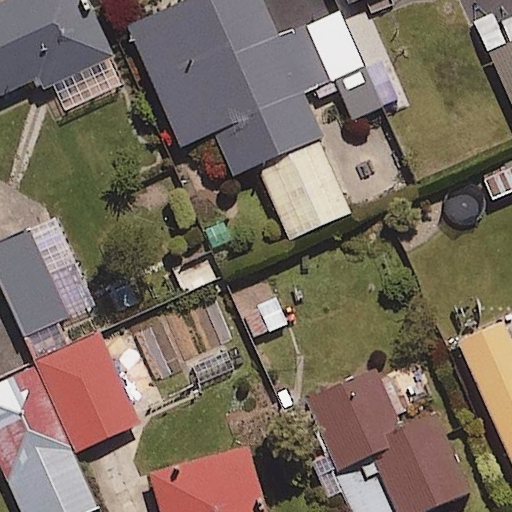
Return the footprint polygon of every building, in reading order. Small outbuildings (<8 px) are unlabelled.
[(0,0),(0,91),(35,75),(40,86),(50,81),(63,110),(124,82),(85,0),(0,0)] [(213,128),(232,171),(253,162),(286,236),(349,208),(298,92),(334,76),(353,117),(384,104),(397,134),(415,126),(385,58),(363,68),(338,11),(279,37),(262,0),(175,0),(127,21),(181,142),(213,128)] [(511,0),(467,0),(511,100),(511,0)] [(91,304),(54,217),(0,239),(0,280),(23,333),(91,304)] [(511,329),(507,318),(459,339),(511,458),(511,329)] [(137,419),(98,333),(0,378),(0,461),(22,511),(79,511),(96,504),(71,449),(137,419)] [(408,511),(465,491),(436,411),(396,425),(376,370),(308,395),(351,511),(408,511)] [(264,511),(245,444),(149,471),(160,511),(264,511)]
